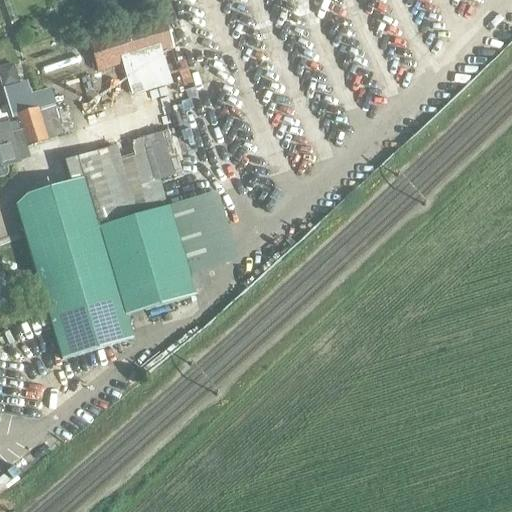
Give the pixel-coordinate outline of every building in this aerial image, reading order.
[(164,17),(88,41),(98,74),(123,66),(121,57),(160,45),(163,53),(175,50),(164,17)] [(165,84),(184,81),(181,59),(162,62),(165,84)] [(14,64),(0,67),(0,80),(17,76),(14,64)] [(95,84),(102,109),(113,106),(106,81),(95,84)] [(170,112),(190,109),(188,90),(167,92),(170,112)] [(55,104),(39,109),(49,140),(66,136),(55,104)] [(49,140),(39,109),(15,116),(25,149),(49,142),(49,140)] [(164,114),(140,121),(142,129),(167,122),(164,114)] [(14,133),(11,134),(8,124),(0,126),(0,179),(6,177),(8,173),(6,168),(23,163),(14,133)] [(130,143),(106,150),(127,221),(168,208),(160,179),(172,176),(162,140),(141,147),(140,143),(131,146),(130,143)] [(31,202),(15,207),(61,362),(132,340),(125,317),(194,296),(168,208),(127,221),(106,150),(64,162),(70,183),(29,195),(31,202)] [(179,172),(210,169),(208,152),(191,153),(192,158),(178,160),(179,172)] [(34,462),(48,451),(40,442),(27,454),(34,462)]
